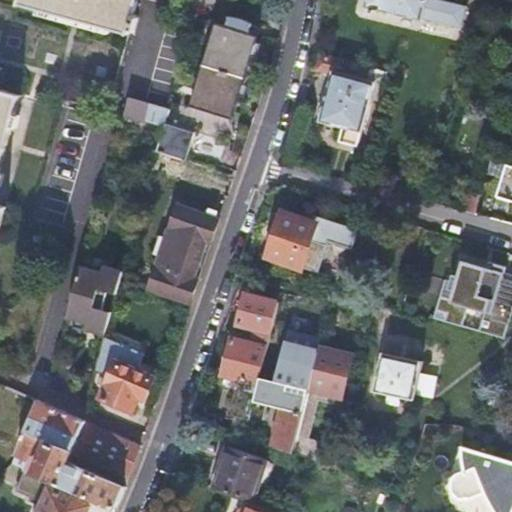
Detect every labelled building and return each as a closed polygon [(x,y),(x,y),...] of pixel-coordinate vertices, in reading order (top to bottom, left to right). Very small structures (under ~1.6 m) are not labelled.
[(22,0),(21,5),(129,35),(138,0),(22,0)] [(366,0),(365,5),(421,23),(422,20),(459,31),(465,11),(431,0),(366,0)] [(221,25),(211,22),(187,105),(231,117),(256,34),(247,31),(250,21),(246,20),(241,17),(236,16),(231,15),(226,15),(224,14),(221,25)] [(334,55),(320,50),(315,65),(330,70),(316,117),(343,125),(339,140),(357,144),(376,83),(385,86),(388,74),(334,58),(334,55)] [(0,229),(5,210),(0,208),(0,169),(18,96),(0,91),(0,229)] [(166,124),(169,111),(132,100),(127,118),(164,129),(166,124)] [(223,143),(166,124),(164,129),(157,153),(214,172),(223,143)] [(511,168),(509,167),(499,198),(511,202),(511,168)] [(470,194),(464,213),(477,216),(483,197),(470,194)] [(149,289),(191,304),(199,281),(194,279),(207,241),(212,242),(219,220),(178,205),(149,289)] [(283,214),(269,256),(319,273),(328,245),(311,239),(316,224),(283,214)] [(511,309),(511,273),(462,259),(451,297),(441,294),(435,316),(504,337),(511,309)] [(79,278),(64,327),(88,333),(96,336),(107,302),(114,304),(120,285),(121,281),(101,275),(98,284),(79,278)] [(256,332),(254,340),(268,345),(278,305),(246,297),(238,328),(256,332)] [(318,347),(323,328),(313,325),(308,346),(286,340),(278,372),(305,379),(302,392),(307,393),(318,347)] [(96,336),(88,333),(86,340),(102,345),(104,339),(96,336)] [(102,348),(95,373),(111,379),(103,404),(135,415),(141,398),(145,400),(154,378),(138,372),(144,354),(104,339),(102,345),(102,348)] [(268,345),(254,340),(252,347),(230,342),(221,379),(224,380),(221,391),(238,396),(232,419),(249,423),(249,422),(253,406),(258,387),(259,382),(268,345)] [(318,347),(307,393),(338,401),(350,357),(318,347)] [(420,372),(422,364),(380,354),(370,392),(385,396),(383,402),(400,407),(402,399),(413,402),(414,396),(420,372)] [(420,372),(414,396),(432,400),(438,377),(420,372)] [(272,447),(291,454),(293,446),(301,415),(307,393),(302,392),(284,388),(280,387),(277,386),(259,382),(258,387),(253,406),(272,410),(281,412),(272,447)] [(48,405),(37,400),(8,465),(85,499),(112,511),(123,487),(66,461),(69,453),(127,479),(136,456),(140,448),(48,405)] [(511,511),(511,459),(460,444),(464,471),(457,474),(451,481),(450,492),(464,500),(485,494),(495,511),(511,511)] [(293,446),(291,454),(314,461),(316,454),(293,446)] [(226,448),(212,488),(252,502),(266,463),(226,448)] [(111,511),(112,511),(85,499),(82,504),(48,489),(37,511),(111,511)]
